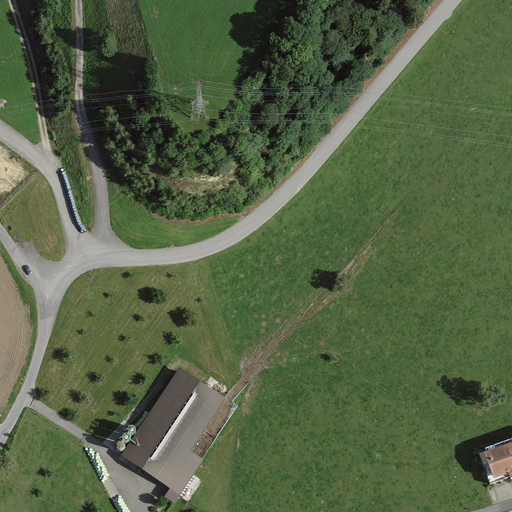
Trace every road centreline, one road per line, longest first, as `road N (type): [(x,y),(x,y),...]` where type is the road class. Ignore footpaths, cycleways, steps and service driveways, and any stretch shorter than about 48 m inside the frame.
road 1 (unclassified): [(50,277),(96,260),(191,252),(236,233),(309,168),(454,0)]
road 2 (track): [(78,0),(79,93),(103,222),(96,260)]
road 3 (unclassified): [(50,277),(39,351),(0,444)]
road 4 (track): [(12,0),(52,171)]
